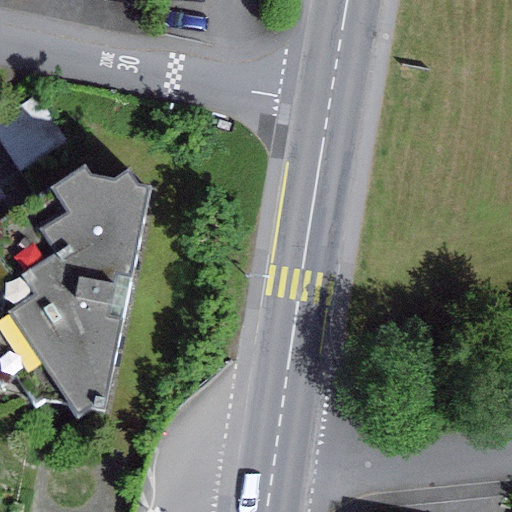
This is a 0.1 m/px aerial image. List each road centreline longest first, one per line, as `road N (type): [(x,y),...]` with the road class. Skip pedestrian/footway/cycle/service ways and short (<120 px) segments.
road 1 (primary): [(329,105),(273,459)]
road 2 (residential): [(329,105),(0,45)]
road 3 (residential): [(273,459),(511,445)]
road 4 (residential): [(170,511),(192,451),(273,459)]
